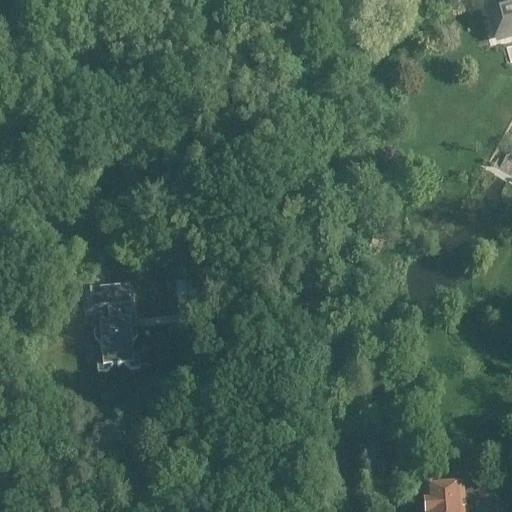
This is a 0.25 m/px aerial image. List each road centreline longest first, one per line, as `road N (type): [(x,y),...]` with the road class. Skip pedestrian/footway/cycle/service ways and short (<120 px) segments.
road 1 (unclassified): [(330,511),(303,95),(288,0)]
road 2 (track): [(186,450),(174,327),(318,314)]
road 3 (unclassified): [(0,61),(208,0)]
